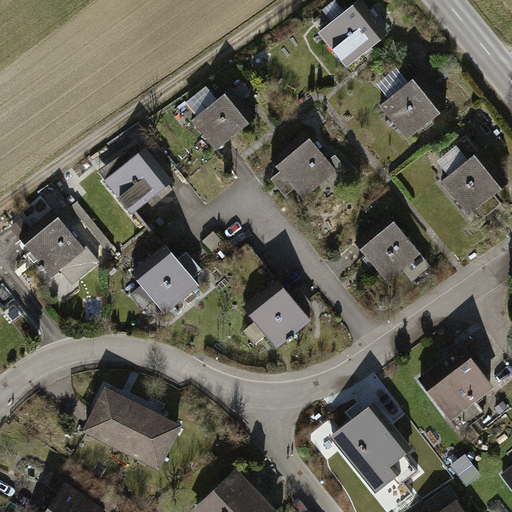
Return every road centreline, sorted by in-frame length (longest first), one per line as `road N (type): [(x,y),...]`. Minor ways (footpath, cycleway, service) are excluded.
road 1 (track): [(0,206),(296,0)]
road 2 (residential): [(255,394),(147,351),(99,347),(55,356),(0,395)]
road 3 (residential): [(473,288),(334,382),(255,394)]
road 4 (residential): [(327,511),(285,457),(255,394)]
